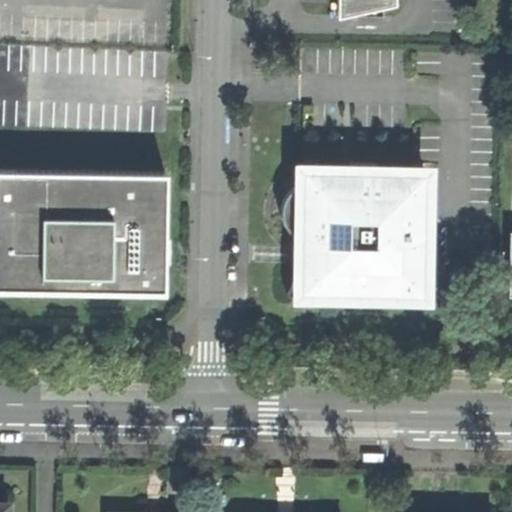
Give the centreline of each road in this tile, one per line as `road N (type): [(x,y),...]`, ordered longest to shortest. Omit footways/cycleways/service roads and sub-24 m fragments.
road 1 (unclassified): [(213,408),(222,0)]
road 2 (secondary): [(511,413),(213,408)]
road 3 (secondary): [(213,408),(0,405)]
